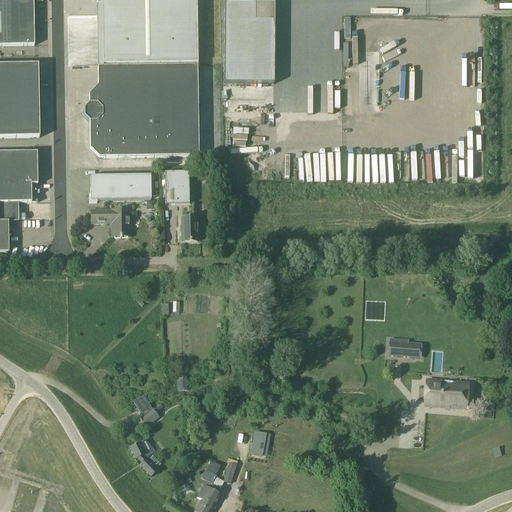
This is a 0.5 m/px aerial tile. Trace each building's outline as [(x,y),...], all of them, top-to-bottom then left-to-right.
[(0,0),(0,47),(34,47),(32,0),(0,0)] [(102,59),(197,58),(196,0),(96,0),(96,8),(102,8),(102,59)] [(224,5),(223,85),(273,86),(274,6),(224,5)] [(372,67),(372,114),(395,114),(395,120),(486,119),(486,74),(492,74),(492,50),(462,50),(462,60),(396,60),(396,67),(372,67)] [(197,58),(102,59),(102,69),(97,70),(98,87),(88,97),(89,106),(84,111),(84,118),(89,123),(89,150),(99,159),(198,158),(197,58)] [(0,139),(39,139),(38,66),(0,66),(0,139)] [(320,144),(319,169),(331,170),(332,144),(320,144)] [(0,254),(8,254),(7,214),(7,205),(37,204),(37,154),(0,154),(0,254)] [(208,170),(189,170),(189,180),(208,180),(208,170)] [(188,206),(188,174),(164,175),(164,207),(188,206)] [(88,196),(88,204),(96,204),(96,202),(150,201),(150,177),(90,178),(90,196),(88,196)] [(154,203),(146,203),(146,207),(150,211),(154,211),(154,203)] [(111,226),(111,239),(130,238),(129,211),(90,212),(90,226),(111,226)] [(181,243),(197,243),(196,219),(181,219),(181,243)] [(417,345),(389,343),(388,358),(416,360),(417,345)] [(177,379),(177,392),(187,392),(186,379),(177,379)] [(426,408),(467,411),(469,385),(428,381),(426,408)] [(143,431),(149,426),(158,419),(152,410),(136,423),(143,431)] [(270,412),(263,410),(262,418),(269,419),(270,412)] [(268,435),(253,433),(249,455),(264,457),(268,435)] [(139,467),(150,478),(159,469),(148,458),(146,459),(144,457),(145,456),(139,444),(129,449),(135,461),(137,460),(141,465),(139,467)] [(235,468),(228,465),(222,483),(230,486),(235,468)] [(205,482),(202,486),(208,489),(215,478),(205,472),(201,480),(205,482)] [(211,511),(220,497),(202,487),(195,499),(201,502),(194,511),(211,511)]
